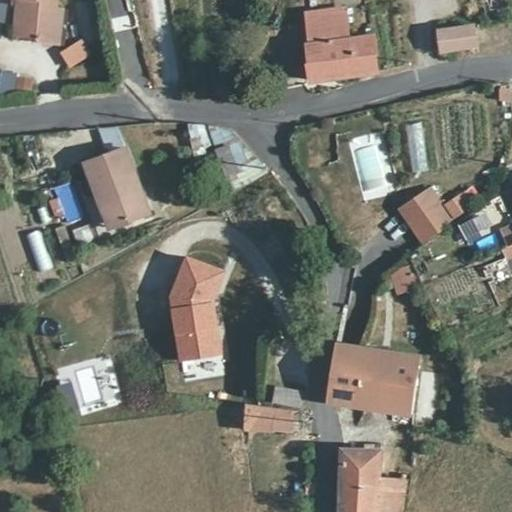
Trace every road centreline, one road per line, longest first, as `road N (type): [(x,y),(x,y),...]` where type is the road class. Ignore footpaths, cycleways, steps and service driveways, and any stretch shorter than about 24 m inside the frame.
road 1 (unclassified): [(333,511),(325,378),(336,256),(266,113)]
road 2 (unclassified): [(0,121),(142,106),(266,113)]
road 3 (unclassified): [(266,113),(511,64)]
